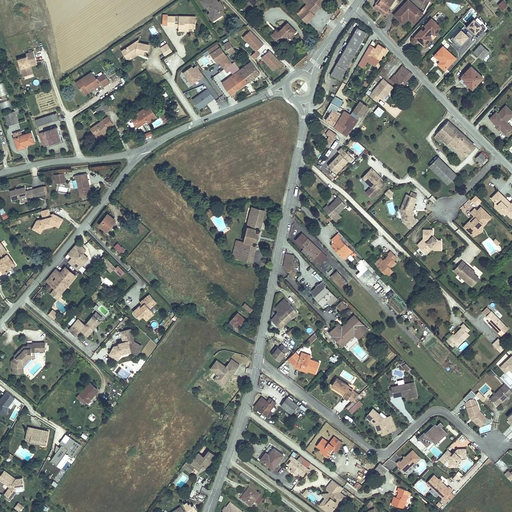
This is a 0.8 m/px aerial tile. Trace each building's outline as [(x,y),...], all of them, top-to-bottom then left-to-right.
[(223,10),(225,9),(221,4),(220,5),(217,2),(218,2),(216,0),(201,0),(205,7),(207,6),(210,12),(208,13),(211,18),(216,15),(217,17),(225,12),(223,10)] [(254,6),(257,3),(254,0),(249,0),(242,8),(247,14),(251,10),(253,12),(256,9),(254,6)] [(312,13),(319,6),(320,7),(326,2),(323,0),(302,0),(307,4),(297,14),(305,22),(310,17),(311,18),(314,15),(312,13)] [(393,0),(377,0),(377,1),(378,2),(379,2),(375,8),(387,16),(391,12),(387,9),(393,0)] [(423,13),(408,0),(407,0),(394,15),(402,22),(408,14),(415,21),(423,13)] [(506,6),(502,2),(498,5),(502,10),(506,6)] [(415,21),(408,14),(402,22),(404,24),(409,18),(413,23),(415,21)] [(195,28),(196,17),(179,16),(179,21),(175,20),(175,16),(168,16),(168,15),(163,15),(162,24),(167,25),(167,26),(179,26),(179,29),(185,29),(185,27),(188,27),(188,28),(195,28)] [(425,46),(441,27),(431,18),(424,26),(426,27),(424,30),(422,29),(415,37),(425,46)] [(473,19),(466,27),(475,35),(482,27),(473,19)] [(289,38),(296,31),(288,23),(277,33),(274,37),(280,43),(287,36),(289,38)] [(366,31),(357,27),(331,75),(340,80),(366,31)] [(263,44),(250,30),(243,37),(256,51),(263,44)] [(235,51),(227,38),(223,40),(225,44),(224,44),(229,54),(235,51)] [(466,49),(473,42),(469,38),(462,45),(466,49)] [(143,54),(144,50),(144,49),(148,49),(149,45),(138,43),(136,42),(122,51),(127,58),(131,56),(136,53),(143,54)] [(232,63),(217,43),(207,50),(216,63),(218,61),(224,69),(232,63)] [(163,52),(170,48),(167,44),(161,48),(163,52)] [(372,46),(371,48),(369,47),(359,64),(364,67),(367,61),(375,66),(386,48),(379,44),(376,48),(372,46)] [(489,52),(481,44),(474,52),(482,59),(489,52)] [(455,58),(443,47),(435,55),(441,61),(438,64),(445,70),(455,58)] [(281,63),(272,53),(269,50),(262,58),(270,66),(273,63),(276,67),(281,63)] [(28,66),(30,66),(29,64),(36,62),(33,51),(26,54),(27,57),(18,60),(23,77),(31,74),(28,66)] [(255,59),(260,54),(256,51),(251,55),(255,59)] [(37,64),(36,62),(29,64),(30,66),(28,66),(31,74),(33,73),(31,66),(37,64)] [(248,81),(259,73),(251,62),(240,70),(248,81)] [(192,84),(204,76),(198,68),(195,70),(193,68),(192,66),(183,72),(192,84)] [(402,87),(412,73),(403,66),(394,76),(393,77),(392,77),(390,80),(394,83),(395,82),(402,87)] [(483,77),(471,66),(461,76),(469,84),(471,81),(476,85),(483,77)] [(230,94),(248,81),(240,70),(222,83),(230,94)] [(103,87),(109,82),(104,74),(96,79),(92,72),(76,82),(83,93),(94,86),(95,88),(101,85),(103,87)] [(393,87),(384,79),(373,92),(380,98),(382,100),(393,87)] [(0,84),(0,107),(0,109),(10,106),(3,83),(0,84)] [(84,95),(95,88),(94,86),(83,93),(84,95)] [(214,98),(207,89),(192,100),(199,109),(214,98)] [(380,98),(373,92),(369,96),(376,101),(380,98)] [(343,102),(335,96),(331,102),(340,108),(343,102)] [(360,100),(352,111),(359,116),(360,117),(367,106),(360,100)] [(109,108),(104,101),(101,104),(102,106),(106,110),(109,108)] [(140,121),(145,118),(147,121),(148,122),(156,117),(149,105),(131,117),(136,125),(141,122),(140,121)] [(100,115),(106,110),(102,106),(96,110),(100,115)] [(511,128),(511,127),(506,122),(511,115),(511,111),(506,106),(498,114),(496,112),(490,118),(497,125),(498,125),(500,126),(499,127),(507,134),(511,128)] [(333,109),(325,120),(347,135),(358,119),(357,118),(359,116),(352,111),(350,114),(344,110),(342,114),(333,109)] [(19,122),(16,115),(15,111),(9,113),(13,124),(19,122)] [(13,124),(9,113),(4,115),(8,126),(13,124)] [(38,126),(59,119),(57,113),(36,120),(38,126)] [(109,130),(108,128),(113,124),(107,116),(90,129),(97,139),(109,130)] [(138,127),(147,121),(145,118),(140,121),(141,122),(136,125),(138,127)] [(474,145),(459,131),(448,121),(436,134),(446,144),(448,142),(463,156),(474,145)] [(62,140),(58,127),(51,129),(51,127),(49,127),(50,130),(40,133),(44,146),(62,140)] [(328,147),(337,134),(329,130),(326,134),(329,136),(324,144),(328,147)] [(34,142),(31,132),(23,135),(19,136),(18,132),(13,133),(18,149),(23,147),(23,146),(34,142)] [(349,147),(355,140),(353,138),(347,145),(349,147)] [(345,158),(349,154),(346,152),(342,148),(338,151),(340,153),(328,166),(336,173),(348,161),(345,158)] [(487,158),(481,153),(476,158),(481,164),(487,158)] [(456,175),(438,157),(429,166),(447,184),(456,175)] [(380,180),(375,175),(377,174),(371,168),(364,175),(367,177),(364,180),(371,187),(366,193),(371,199),(385,185),(380,180)] [(87,177),(86,173),(73,176),(74,180),(76,180),(80,196),(91,194),(89,184),(87,184),(85,177),(87,177)] [(44,186),(43,176),(32,178),(34,188),(44,186)] [(46,185),(39,187),(41,195),(45,194),(47,193),(46,185)] [(15,190),(10,191),(12,200),(20,198),(21,203),(28,201),(28,199),(34,197),(32,189),(26,191),(25,187),(17,189),(16,191),(15,190)] [(39,187),(32,189),(34,197),(41,195),(39,187)] [(391,194),(393,192),(389,188),(385,193),(390,198),(393,195),(391,194)] [(509,202),(498,191),(491,198),(494,200),(504,211),(511,217),(511,216),(511,202),(510,205),(508,203),(509,202)] [(412,210),(416,198),(415,198),(408,195),(406,194),(400,209),(401,209),(405,220),(403,222),(409,228),(417,220),(414,218),(412,210)] [(481,201),(476,195),(471,200),(476,205),(478,203),(479,203),(481,201)] [(343,208),(346,205),(338,197),(335,199),(336,200),(329,207),(327,205),(324,209),(333,219),(344,208),(343,208)] [(501,214),(504,211),(494,200),(495,207),(501,214)] [(232,258),(252,262),(265,210),(252,207),(244,241),(236,240),(232,258)] [(482,224),(485,221),(487,221),(491,217),(481,207),(477,211),(475,208),(471,212),(475,217),(471,221),(470,220),(465,226),(472,233),(479,227),(480,229),(483,226),(482,224)] [(48,209),(41,211),(43,218),(37,220),(34,225),(40,229),(43,228),(54,225),(58,228),(63,219),(55,215),(50,216),(50,214),(48,209)] [(128,211),(123,216),(128,220),(132,215),(128,211)] [(108,214),(99,225),(107,231),(115,220),(108,214)] [(432,248),(434,250),(441,250),(441,240),(437,240),(433,236),(433,230),(423,230),(423,240),(418,246),(423,251),(428,245),(432,248)] [(327,257),(302,233),(295,241),(320,264),(327,257)] [(350,249),(339,238),(331,245),(342,257),(342,256),(345,259),(352,252),(349,249),(350,249)] [(0,267),(4,273),(16,265),(7,253),(8,253),(0,241),(0,267)] [(113,241),(111,243),(117,250),(121,254),(125,250),(118,243),(116,244),(113,241)] [(77,243),(68,253),(72,257),(68,261),(78,270),(88,258),(82,253),(85,250),(77,243)] [(432,248),(428,245),(423,251),(427,254),(432,248)] [(390,268),(396,262),(394,260),(397,257),(391,251),(388,254),(390,255),(384,260),(378,266),(384,273),(390,268)] [(295,255),(286,253),(283,265),(288,274),(292,270),(295,255)] [(104,256),(100,261),(104,265),(108,260),(104,256)] [(378,266),(384,260),(380,257),(374,263),(378,266)] [(108,260),(104,265),(111,272),(115,268),(108,260)] [(368,288),(379,276),(361,260),(355,267),(359,271),(355,276),(368,288)] [(473,273),(470,271),(472,269),(462,261),(454,271),(472,286),(479,278),(473,273)] [(118,265),(113,270),(120,277),(125,273),(118,265)] [(72,272),(66,267),(61,273),(67,278),(72,272)] [(393,270),(390,268),(384,273),(387,276),(393,270)] [(46,281),(47,282),(55,288),(51,293),(58,299),(62,294),(61,293),(76,275),(72,272),(67,278),(61,273),(56,269),(46,281)] [(347,282),(342,276),(337,271),(330,277),(341,288),(347,282)] [(102,282),(111,287),(113,283),(105,278),(102,282)] [(385,289),(387,286),(380,279),(377,281),(385,289)] [(337,299),(326,287),(326,288),(324,287),(326,285),(322,281),(319,284),(316,286),(311,292),(323,305),(327,302),(330,305),(337,299)] [(388,299),(393,293),(391,290),(385,296),(388,299)] [(140,305),(133,312),(139,319),(143,316),(146,320),(154,313),(150,308),(157,302),(150,294),(140,302),(142,304),(143,305),(141,307),(140,305)] [(280,328),(297,312),(284,299),(281,302),(283,303),(276,310),(278,312),(272,319),(280,328)] [(341,311),(346,306),(342,301),(336,306),(341,311)] [(245,303),(243,306),(250,312),(252,309),(245,303)] [(508,329),(487,307),(482,312),(486,316),(485,317),(489,320),(487,321),(501,336),(508,329)] [(96,311),(93,315),(100,321),(103,318),(96,311)] [(238,313),(228,324),(233,329),(236,326),(238,328),(241,324),(240,323),(244,318),(238,313)] [(78,319),(69,330),(75,336),(81,330),(88,336),(93,329),(94,327),(95,328),(100,321),(93,315),(85,324),(78,319)] [(367,329),(354,316),(342,328),(338,324),(330,333),(339,342),(343,338),(345,340),(354,333),(358,337),(367,329)] [(469,334),(467,332),(470,329),(464,323),(461,326),(462,327),(455,335),(450,339),(455,345),(457,347),(469,334)] [(296,331),(294,328),(288,333),(290,336),(296,331)] [(118,359),(121,353),(131,351),(130,347),(134,347),(138,349),(140,345),(134,341),(130,329),(121,331),(123,342),(124,344),(119,345),(114,346),(109,354),(118,359)] [(453,347),(455,345),(450,339),(455,335),(453,333),(446,340),(453,347)] [(311,343),(316,338),(313,334),(307,340),(311,343)] [(426,345),(434,340),(431,336),(423,342),(426,345)] [(503,346),(505,345),(499,338),(492,344),(500,352),(505,347),(503,346)] [(461,351),(468,345),(466,342),(458,347),(461,351)] [(45,351),(45,343),(37,343),(37,351),(45,351)] [(18,352),(14,356),(15,357),(11,361),(12,367),(13,367),(13,373),(23,373),(23,366),(23,364),(29,357),(31,357),(31,352),(33,352),(33,344),(27,344),(27,346),(24,346),(20,350),(21,351),(19,353),(18,352)] [(279,361),(288,349),(282,344),(279,348),(276,346),(273,350),(275,351),(273,353),(272,355),(279,361)] [(142,346),(140,345),(138,349),(134,347),(130,347),(131,351),(137,354),(142,346)] [(314,373),(318,362),(310,359),(310,357),(301,354),(300,356),(295,352),(288,359),(296,368),(298,369),(299,367),(308,370),(314,373)] [(329,354),(326,358),(333,364),(340,357),(337,354),(333,358),(329,354)] [(511,380),(511,356),(510,355),(498,367),(511,380)] [(29,357),(23,364),(23,366),(31,357),(29,357)] [(239,362),(231,357),(229,361),(236,366),(239,362)] [(236,366),(229,361),(226,365),(217,359),(211,368),(218,373),(217,375),(217,380),(220,382),(226,380),(228,377),(226,376),(227,375),(228,375),(231,371),(232,372),(236,366)] [(408,371),(411,368),(406,363),(402,367),(407,372),(408,371)] [(353,401),(359,395),(352,391),(354,389),(349,386),(350,385),(337,377),(332,385),(345,394),(343,396),(352,401),(353,401)] [(93,393),(97,389),(90,382),(80,394),(88,401),(93,396),(95,394),(93,393)] [(417,397),(414,382),(391,387),(393,395),(403,393),(403,394),(406,394),(407,399),(417,397)] [(504,400),(511,392),(511,391),(505,384),(490,399),(497,406),(501,401),(503,399),(504,400)] [(228,385),(222,393),(231,400),(237,391),(228,385)] [(471,390),(463,399),(467,402),(466,402),(467,407),(470,417),(477,424),(478,423),(485,416),(480,411),(476,401),(473,398),(476,395),(471,390)] [(88,401),(80,394),(77,396),(85,404),(88,401)] [(356,403),(361,398),(359,395),(353,401),(356,403)] [(273,406),(276,402),(272,399),(269,403),(267,401),(262,397),(254,406),(266,415),(273,406)] [(298,405),(288,397),(281,406),(291,414),(298,405)] [(273,406),(266,415),(269,417),(276,408),(273,406)] [(394,426),(390,416),(387,417),(386,416),(381,412),(379,414),(373,408),(366,417),(375,424),(375,426),(377,425),(380,432),(381,431),(394,426)] [(279,421),(283,424),(288,417),(284,414),(279,421)] [(485,416),(478,423),(481,426),(488,419),(485,416)] [(435,444),(447,433),(442,427),(444,425),(440,421),(437,425),(435,423),(425,433),(424,432),(429,437),(429,439),(424,444),(427,447),(433,441),(435,444)] [(394,426),(381,431),(382,435),(396,429),(394,426)] [(28,427),(27,435),(31,436),(30,441),(46,444),(49,431),(43,430),(42,434),(39,433),(39,435),(32,434),(33,428),(28,427)] [(429,439),(429,437),(424,432),(418,438),(424,444),(429,439)] [(336,452),(341,444),(340,444),(342,442),(334,436),(329,443),(323,438),(316,446),(321,449),(325,453),(327,451),(328,449),(329,450),(331,448),(333,450),(336,452)] [(65,453),(73,457),(81,444),(70,437),(64,446),(60,444),(49,461),(57,465),(65,453)] [(434,446),(430,449),(437,457),(442,454),(434,446)] [(273,469),(283,455),(274,448),(270,453),(272,453),(270,456),(269,455),(266,452),(261,460),(273,469)] [(457,462),(461,457),(466,458),(466,448),(457,448),(453,454),(448,449),(439,459),(444,463),(446,462),(448,461),(449,467),(458,467),(457,462)] [(325,453),(321,449),(319,451),(328,458),(329,456),(325,453)] [(190,464),(194,467),(198,470),(202,465),(205,467),(215,454),(209,450),(204,457),(199,453),(190,464)] [(405,472),(420,457),(413,450),(406,456),(406,458),(404,458),(401,461),(400,460),(396,463),(405,472)] [(310,470),(306,468),(310,463),(305,459),(304,460),(299,457),(297,460),(291,456),(289,458),(292,460),(288,465),(292,468),(290,471),(296,475),(298,472),(302,475),(306,470),(309,472),(310,470)] [(182,466),(190,472),(194,467),(190,464),(186,461),(182,466)] [(390,470),(380,463),(375,469),(385,476),(390,470)] [(4,470),(0,475),(0,479),(6,484),(7,483),(9,484),(10,487),(4,494),(11,499),(16,492),(15,487),(24,486),(23,477),(16,478),(4,470)] [(250,480),(242,473),(240,476),(248,483),(250,480)] [(448,487),(442,482),(443,481),(440,478),(439,479),(434,474),(426,483),(444,499),(452,490),(449,486),(448,487)] [(335,509),(337,507),(343,505),(342,500),(345,497),(340,492),(343,487),(333,480),(330,483),(334,486),(330,492),(332,494),(330,496),(328,494),(320,494),(325,498),(330,501),(328,503),(327,505),(326,507),(327,509),(327,511),(328,511),(330,511),(334,508),(335,509)] [(357,482),(353,486),(359,490),(362,486),(357,482)] [(334,486),(330,483),(326,488),(330,492),(334,486)] [(403,508),(408,495),(410,496),(411,493),(407,490),(398,487),(397,491),(399,492),(397,497),(394,496),(391,504),(403,508)] [(306,488),(301,493),(305,497),(310,492),(306,488)] [(259,496),(260,496),(249,489),(247,492),(248,493),(245,497),(244,496),(241,500),(251,507),(255,503),(259,496)] [(276,500),(268,494),(264,498),(271,504),(273,501),(274,502),(275,502),(276,500)] [(259,506),(263,499),(259,496),(255,503),(259,506)] [(330,501),(325,498),(319,505),(327,511),(327,509),(326,507),(327,505),(328,503),(330,501)] [(18,502),(15,506),(20,510),(23,506),(18,502)]
